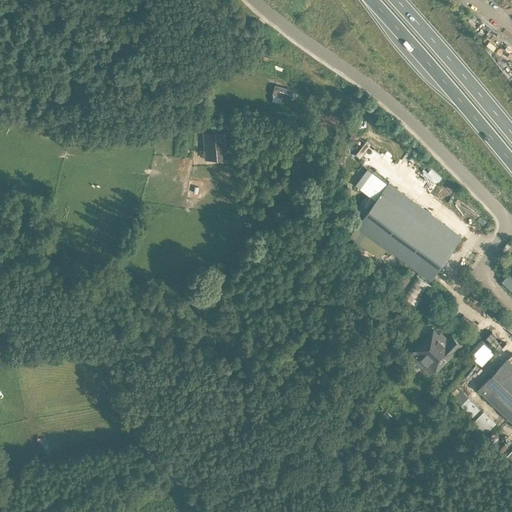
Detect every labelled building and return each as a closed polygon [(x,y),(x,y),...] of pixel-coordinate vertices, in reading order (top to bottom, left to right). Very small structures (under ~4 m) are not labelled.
[(481,20),(471,13),(464,23),(474,30),(481,20)] [(293,90),(274,85),(272,94),(290,99),(290,96),(295,98),(296,93),(293,92),(293,90)] [(229,164),(227,132),(204,133),(205,154),(220,153),(221,165),(229,164)] [(361,188),(376,199),(381,193),(388,183),(373,172),(361,188)] [(384,194),(359,227),(389,250),(423,275),(449,241),(384,194)] [(356,241),(352,247),(363,255),(367,250),(382,260),(389,250),(359,227),(351,238),(356,241)] [(511,273),(511,272),(502,281),(511,290),(511,273)] [(398,294),(416,308),(432,286),(415,273),(398,294)] [(435,311),(427,319),(437,327),(444,319),(435,311)] [(414,350),(415,352),(411,357),(429,375),(434,370),(435,371),(460,345),(452,337),(446,343),(433,330),(414,350)] [(470,352),(484,365),(496,351),(483,339),(470,352)] [(511,364),(507,360),(479,389),(511,420),(511,364)] [(480,409),(468,397),(460,390),(452,398),(472,417),(480,409)] [(495,422),(483,410),(472,421),(484,433),(495,422)] [(504,451),(511,443),(505,437),(498,445),(504,451)]
